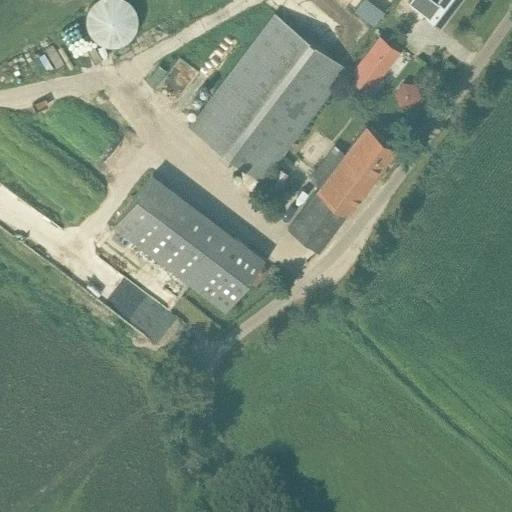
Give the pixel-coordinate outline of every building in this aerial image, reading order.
[(132,0),(92,0),(89,4),(86,12),(85,20),(88,29),(92,36),(99,41),(107,44),(116,44),(124,41),(130,36),(135,29),(138,20),(138,11),(135,3),(132,0)] [(461,0),(408,0),(408,1),(425,14),(424,15),(440,27),(461,0)] [(347,67),(275,12),(189,125),(261,180),(347,67)] [(376,33),(349,71),(371,86),(398,48),(376,33)] [(166,71),(159,65),(147,79),(170,98),(194,68),(179,55),(166,71)] [(396,146),(380,134),(366,123),(345,152),(334,144),(310,176),(320,184),(288,227),(318,250),(396,146)] [(225,307),(263,256),(234,234),(195,285),(225,307)]
